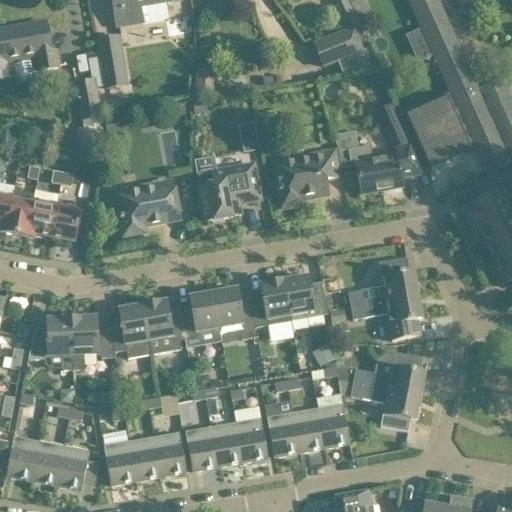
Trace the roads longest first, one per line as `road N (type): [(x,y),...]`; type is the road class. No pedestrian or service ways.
road 1 (unclassified): [(0,267),(39,274),(411,233)]
road 2 (unclassified): [(270,487),(381,464),(426,464)]
road 3 (unclassified): [(426,464),(456,326)]
road 4 (unclassified): [(140,511),(270,487)]
